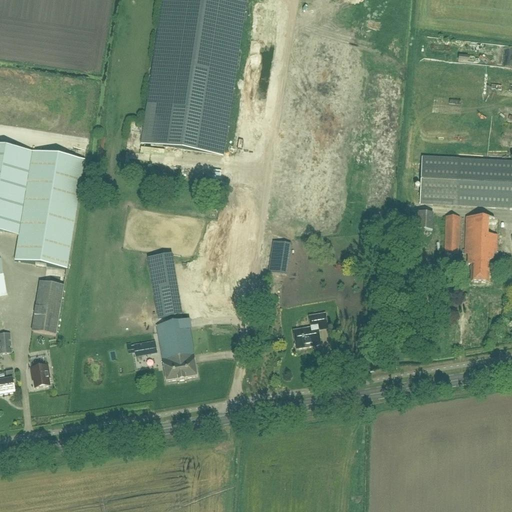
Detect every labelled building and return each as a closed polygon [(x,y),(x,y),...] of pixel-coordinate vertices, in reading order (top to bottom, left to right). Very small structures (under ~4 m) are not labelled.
[(142,145),(227,156),(246,2),(230,0),(163,0),(155,61),(153,60),(142,145)] [(311,57),(293,222),(300,223),(301,218),(329,221),(347,61),(311,57)] [(68,104),(69,93),(0,84),(0,119),(64,127),(65,118),(73,119),(74,105),(68,104)] [(67,271),(84,162),(0,148),(0,233),(19,237),(15,262),(67,271)] [(511,164),(422,160),(420,205),(511,209),(511,164)] [(432,233),(433,216),(407,214),(406,232),(432,233)] [(458,255),(460,219),(446,218),(444,255),(458,255)] [(497,231),(498,220),(466,219),(464,256),(468,256),(467,266),(471,266),(470,284),(488,284),(489,261),(493,261),(493,255),(496,255),(497,237),(494,237),(494,231),(497,231)] [(239,307),(249,230),(218,227),(210,292),(209,292),(208,303),(239,307)] [(268,275),(286,277),(291,246),(273,243),(268,275)] [(159,323),(175,320),(165,257),(148,260),(159,323)] [(56,337),(64,288),(40,284),(32,333),(56,337)] [(296,351),(320,347),(318,332),(327,330),(325,316),(309,319),(311,330),(293,333),(296,351)] [(179,383),(185,382),(185,381),(197,379),(193,353),(188,322),(157,327),(167,384),(178,382),(179,383)] [(0,356),(12,355),(10,335),(0,335),(0,356)] [(157,356),(155,345),(134,348),(136,360),(157,356)] [(50,380),(48,368),(30,371),(31,378),(33,378),(35,390),(50,388),(49,380),(50,380)] [(0,396),(15,394),(13,382),(15,382),(13,373),(0,375),(0,396)]
